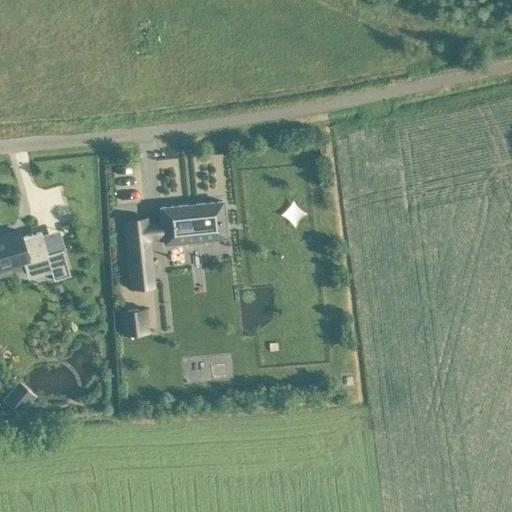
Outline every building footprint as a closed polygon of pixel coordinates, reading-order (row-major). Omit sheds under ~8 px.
[(146,216),(123,218),(130,289),(153,286),(148,238),(163,236),(164,243),(184,241),(185,245),(205,243),(204,239),(226,236),(222,200),(160,207),(161,221),(146,222),(146,216)] [(0,269),(23,262),(26,273),(36,270),(38,275),(50,271),(53,279),(69,274),(62,249),(47,253),(40,231),(9,240),(8,235),(0,236),(0,269)] [(144,307),(120,310),(123,334),(147,331),(144,307)] [(211,378),(227,377),(225,363),(210,364),(211,378)] [(21,394),(14,401),(22,408),(28,400),(21,394)]
